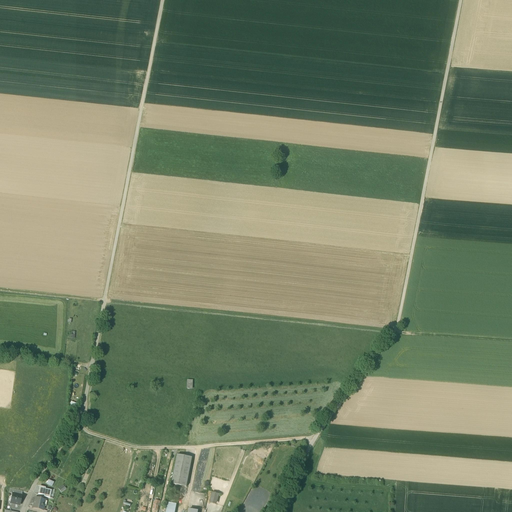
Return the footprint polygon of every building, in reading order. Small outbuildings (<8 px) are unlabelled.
[(192,458),(177,455),(171,484),(186,487),(192,458)] [(43,497),(49,499),(51,491),(45,489),(45,488),(40,487),(38,495),(44,496),(43,497)] [(219,493),(212,492),(210,504),(218,505),(219,493)] [(21,496),(13,494),(11,503),(19,505),(21,496)] [(43,500),(36,498),(33,508),(38,510),(42,511),(43,510),(44,507),(42,506),(44,500),(43,500)] [(165,511),(172,511),(174,504),(172,504),(168,503),(165,511)]
